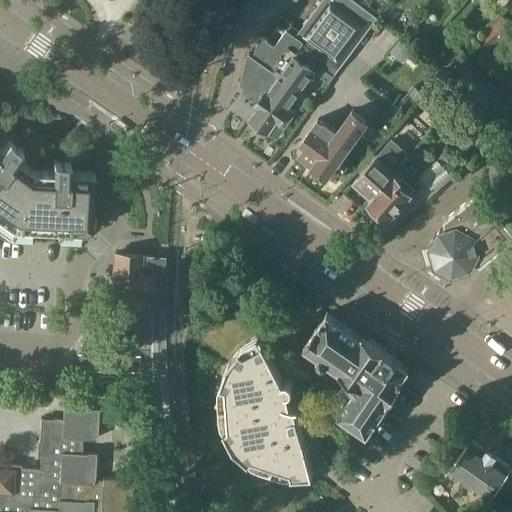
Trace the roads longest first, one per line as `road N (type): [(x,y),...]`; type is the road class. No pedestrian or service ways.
road 1 (secondary): [(366,279),(0,20)]
road 2 (unclassified): [(511,166),(497,150),(366,279)]
road 3 (residential): [(398,511),(378,480),(465,347)]
